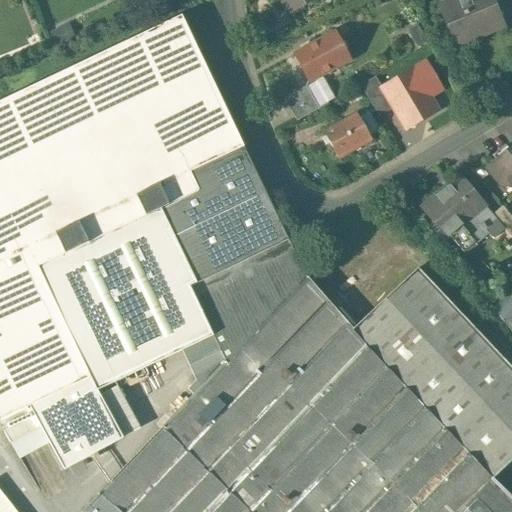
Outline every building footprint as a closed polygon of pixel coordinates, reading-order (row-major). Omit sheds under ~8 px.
[(282,0),(289,11),(310,0),(282,0)] [(490,0),(453,0),(440,6),(456,44),(501,26),(490,0)] [(0,419),(29,406),(88,379),(81,362),(37,266),(152,212),(188,287),(194,284),(159,209),(197,191),(189,172),(242,146),(180,16),(0,100),(0,419)] [(334,34),(295,55),(308,79),(347,59),(334,34)] [(424,62),(380,88),(405,129),(437,110),(424,88),(436,81),(424,62)] [(374,77),(360,86),(366,96),(380,87),(374,77)] [(306,86),(283,99),(296,121),(318,108),(306,86)] [(356,114),(324,133),(338,158),(370,139),(356,114)] [(304,277),(242,146),(189,172),(197,191),(159,209),(194,284),(188,287),(197,310),(206,330),(210,328),(213,335),(225,362),(304,277)] [(511,147),(487,169),(501,185),(506,181),(511,188),(511,147)] [(484,232),(483,229),(485,228),(482,223),(480,224),(474,213),(483,205),(458,176),(422,208),(447,237),(449,235),(463,251),(484,232)] [(511,217),(502,206),(491,215),(510,237),(511,235),(511,217)] [(37,266),(81,362),(90,358),(197,310),(188,287),(152,212),(37,266)] [(511,369),(416,267),(351,329),(492,478),(511,458),(511,369)] [(304,277),(225,362),(80,511),(511,511),(511,497),(492,478),(351,329),(304,277)] [(206,330),(197,310),(90,358),(101,379),(206,330)] [(511,310),(501,320),(511,332),(511,310)] [(88,379),(95,391),(213,335),(210,328),(206,330),(101,379),(90,358),(81,362),(88,379)] [(95,391),(88,379),(29,406),(39,425),(63,469),(122,437),(95,391)] [(0,425),(9,442),(39,425),(29,406),(0,419),(0,425)] [(16,511),(0,492),(0,511),(16,511)]
